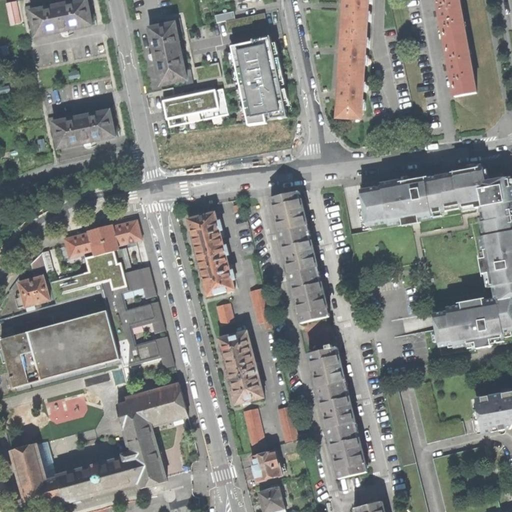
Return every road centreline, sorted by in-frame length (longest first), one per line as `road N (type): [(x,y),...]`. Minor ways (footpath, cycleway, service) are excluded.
road 1 (unclassified): [(223,472),(154,188)]
road 2 (residential): [(511,142),(327,168)]
road 3 (residential): [(0,267),(34,229),(69,208),(154,188)]
road 4 (residential): [(327,168),(154,188)]
road 5 (residential): [(327,168),(291,0)]
road 6 (residential): [(146,151),(115,0)]
road 7 (residential): [(146,151),(46,174),(0,194)]
